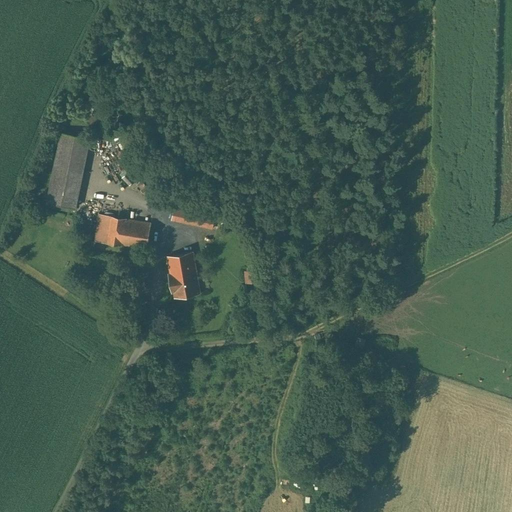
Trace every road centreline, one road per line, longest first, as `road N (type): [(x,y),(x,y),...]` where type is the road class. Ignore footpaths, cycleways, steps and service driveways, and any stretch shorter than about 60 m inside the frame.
road 1 (track): [(511,232),(291,337),(140,346)]
road 2 (track): [(396,292),(403,0)]
